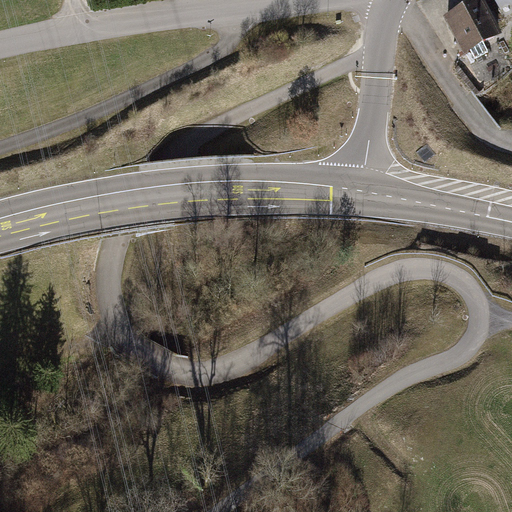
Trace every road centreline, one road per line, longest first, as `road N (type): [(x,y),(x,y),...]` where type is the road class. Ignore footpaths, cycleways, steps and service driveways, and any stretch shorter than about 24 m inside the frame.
road 1 (track): [(381,52),(215,124),(166,159),(116,236),(113,299),(122,338),(152,360),(207,374),(398,271),(441,270),(468,286),(484,313),(465,348),(402,373),(212,511)]
road 2 (secondary): [(0,226),(159,193),(357,189)]
road 3 (track): [(387,0),(409,13),(479,125),(511,142)]
road 4 (residential): [(387,0),(357,189)]
road 5 (secondary): [(357,189),(511,221)]
